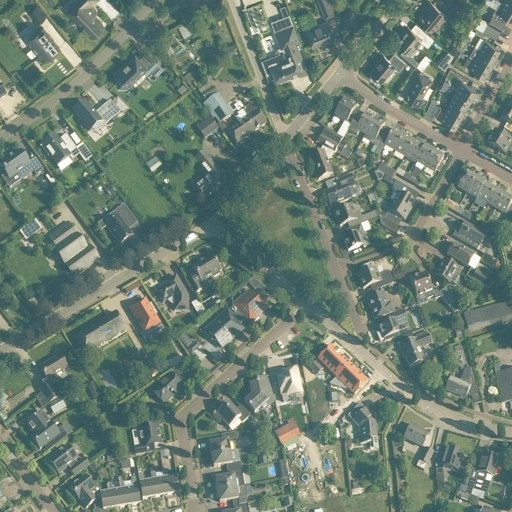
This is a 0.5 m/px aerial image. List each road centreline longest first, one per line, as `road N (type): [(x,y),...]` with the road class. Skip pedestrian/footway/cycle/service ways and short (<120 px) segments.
road 1 (residential): [(195,511),(181,418),(307,305)]
road 2 (unclassified): [(0,352),(211,225)]
road 3 (unclassified): [(511,431),(440,411),(409,393),(307,305)]
road 4 (residential): [(154,0),(84,76),(0,137)]
road 5 (residential): [(359,328),(284,140)]
road 6 (unclassified): [(284,140),(231,0)]
road 7 (residential): [(340,72),(462,150)]
road 8 (unclassified): [(307,305),(211,225)]
